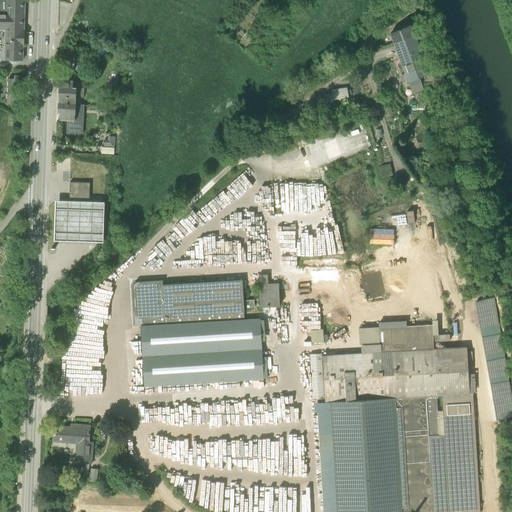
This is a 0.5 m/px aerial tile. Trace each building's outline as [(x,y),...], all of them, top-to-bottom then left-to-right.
[(0,0),(0,29),(5,30),(24,30),(24,0),(0,0)] [(411,25),(391,33),(413,94),(424,90),(419,78),(428,75),(411,25)] [(24,30),(5,30),(4,59),(23,60),(23,45),(24,45),(24,37),(24,30)] [(20,108),(21,108),(22,76),(14,75),(14,78),(8,78),(7,103),(13,103),(12,107),(14,107),(13,109),(20,110),(20,108)] [(76,104),(80,104),(80,97),(83,97),(83,88),(80,88),(80,83),(73,80),(67,80),(62,80),(62,87),(59,87),(59,103),(76,104)] [(83,104),(80,104),(76,104),(59,103),(59,112),(61,112),(60,120),(63,120),(66,120),(66,133),(81,134),(83,104)] [(104,146),(114,147),(115,136),(108,136),(108,140),(104,139),(104,146)] [(70,182),(69,202),(90,203),(90,182),(70,182)] [(106,205),(56,202),(54,242),(104,245),(106,205)] [(394,243),(395,227),(371,226),(371,242),(394,243)] [(144,385),(264,379),(260,318),(244,319),(242,279),(163,284),(162,280),(136,281),(132,285),(134,306),(135,314),(139,318),(143,318),(143,324),(141,325),(144,385)] [(260,306),(280,305),(279,283),(259,284),(260,306)] [(483,317),(494,394),(511,392),(502,326),(488,328),(487,324),(494,323),(494,321),(484,322),(484,317),(483,317)] [(336,511),(479,511),(472,394),(469,394),(466,347),(451,348),(450,333),(439,334),(438,333),(433,333),(433,324),(379,327),(380,343),(361,344),(362,353),(323,355),(326,402),(318,402),(318,412),(322,411),(322,420),(331,419),(336,511)] [(308,343),(327,342),(326,329),(307,329),(308,343)] [(53,440),(76,442),(74,462),(92,463),(94,441),(89,441),(90,424),(71,423),(70,426),(54,425),(53,440)]
